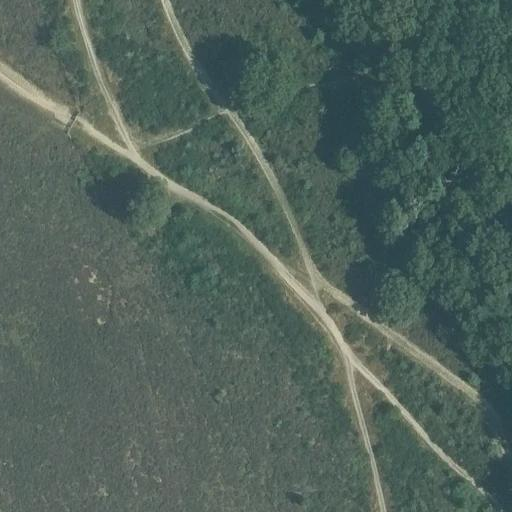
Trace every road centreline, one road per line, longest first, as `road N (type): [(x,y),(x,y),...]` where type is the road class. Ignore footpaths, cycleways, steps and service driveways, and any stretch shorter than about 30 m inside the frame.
road 1 (track): [(511,283),(392,0)]
road 2 (unknown): [(134,157),(229,111),(414,60)]
road 3 (unknown): [(350,353),(332,313),(237,228),(134,157)]
road 4 (unknown): [(392,511),(350,353)]
